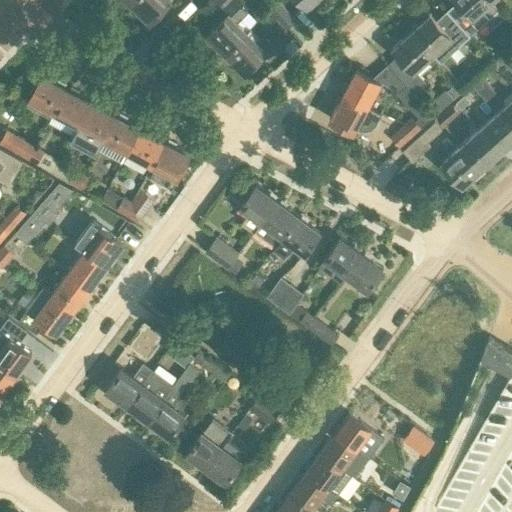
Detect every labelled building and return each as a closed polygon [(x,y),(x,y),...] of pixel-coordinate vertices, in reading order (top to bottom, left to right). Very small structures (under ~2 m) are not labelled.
[(132,0),(131,1),(151,20),(169,0),(132,0)] [(211,0),(210,1),(221,11),(225,15),(207,33),(227,52),(247,30),(237,20),(246,10),(235,0),(211,0)] [(278,0),(269,8),(284,25),(293,16),(278,0)] [(456,0),(447,9),(469,34),(498,8),(490,0),(456,0)] [(436,19),(429,11),(410,28),(437,58),(439,60),(469,34),(447,9),(436,19)] [(437,58),(410,28),(391,45),(398,52),(387,63),(413,92),(425,81),(414,70),(424,61),(429,65),(437,58)] [(258,40),(247,30),(227,52),(246,70),(262,54),(266,57),(275,48),(263,35),(258,40)] [(511,69),(511,70),(511,51),(509,48),(499,57),(511,69)] [(356,68),(343,92),(368,105),(381,81),(356,68)] [(55,111),(68,87),(43,73),(30,98),(55,111)] [(483,76),(473,85),(480,92),(489,83),(483,76)] [(450,100),(465,86),(457,77),(450,84),(452,86),(444,94),(450,100)] [(412,133),(433,114),(413,92),(406,85),(397,93),(419,117),(416,120),(412,116),(404,123),(412,133)] [(68,87),(55,111),(79,124),(92,100),(68,87)] [(368,105),(343,92),(330,117),(354,130),(356,127),(358,128),(363,129),(366,129),(370,128),(372,127),(376,123),(382,113),(368,105)] [(470,101),(463,93),(455,101),(462,108),(470,101)] [(511,95),(496,110),(511,128),(511,95)] [(92,100),(79,124),(71,139),(95,152),(98,146),(103,137),(116,113),(92,100)] [(453,104),(437,118),(443,125),(459,110),(453,104)] [(511,128),(496,110),(477,127),(499,151),(511,139),(511,128)] [(116,113),(103,137),(98,146),(122,159),(127,150),(140,126),(116,113)] [(403,149),(411,159),(413,160),(429,144),(427,142),(441,129),(435,120),(403,149)] [(412,133),(404,123),(390,136),(398,146),(412,133)] [(164,139),(140,126),(127,150),(151,164),(164,139)] [(477,127),(459,143),(481,167),(499,151),(477,127)] [(0,139),(29,157),(36,145),(7,128),(0,139)] [(164,139),(151,164),(146,174),(171,187),(189,152),(164,139)] [(481,167),(459,143),(440,160),(462,184),(481,167)] [(0,177),(9,183),(23,159),(0,145),(0,177)] [(45,150),(36,145),(29,157),(38,162),(45,150)] [(57,164),(54,170),(78,184),(84,173),(76,168),(73,172),(57,164)] [(84,173),(78,184),(87,189),(93,178),(84,173)] [(59,180),(45,197),(57,207),(73,188),(59,180)] [(255,229),(277,199),(256,183),(239,205),(249,212),(242,221),(254,230),(255,229)] [(140,185),(132,200),(126,211),(140,219),(156,198),(140,185)] [(126,211),(132,200),(124,195),(108,186),(102,198),(126,211)] [(277,199),(255,229),(276,245),(298,214),(277,199)] [(6,216),(14,223),(25,211),(16,204),(6,216)] [(46,217),(34,208),(27,216),(38,226),(46,217)] [(298,214),(276,245),(273,250),(284,258),(294,245),(304,252),(320,230),(298,214)] [(0,240),(14,223),(6,216),(0,222),(0,240)] [(106,264),(123,241),(101,225),(92,219),(76,241),(84,247),(106,264)] [(345,273),(361,251),(340,235),(323,258),(324,258),(319,264),(341,280),(345,274),(345,273)] [(236,257),(240,252),(217,236),(206,251),(229,267),(236,257)] [(0,247),(0,251),(9,259),(15,252),(4,243),(0,247)] [(90,286),(106,264),(84,247),(68,270),(90,286)] [(383,268),(361,251),(345,273),(345,274),(367,289),(383,268)] [(0,273),(10,262),(0,252),(0,273)] [(235,272),(243,262),(236,257),(229,267),(235,272)] [(73,308),(90,286),(68,270),(52,291),(52,292),(73,308)] [(257,288),(264,278),(256,273),(249,282),(257,288)] [(278,303),(292,284),(281,276),(267,295),(278,303)] [(290,312),(304,293),(292,284),(278,303),(290,312)] [(57,331),(73,308),(52,292),(52,291),(43,285),(19,319),(36,331),(44,321),(57,331)] [(330,320),(343,328),(352,314),(340,306),(330,320)] [(308,326),(315,316),(307,310),(300,319),(308,326)] [(339,333),(315,316),(308,326),(332,343),(339,333)] [(0,344),(0,360),(17,373),(33,352),(20,342),(28,331),(9,317),(0,328),(10,336),(2,346),(0,344)] [(179,332),(157,317),(150,327),(171,342),(179,332)] [(179,348),(187,338),(179,332),(171,342),(179,348)] [(511,347),(510,347),(494,337),(490,335),(482,355),(511,372),(511,369),(511,347)] [(200,348),(193,357),(201,363),(208,354),(200,348)] [(17,373),(0,360),(0,393),(1,394),(17,373)] [(190,361),(174,383),(148,419),(170,435),(193,403),(179,393),(185,385),(187,387),(201,369),(190,361)] [(127,404),(152,370),(143,363),(134,375),(121,366),(105,388),(127,404)] [(153,368),(152,370),(127,404),(148,419),(174,383),(153,368)] [(253,402),(260,392),(253,387),(246,396),(253,402)] [(272,423),(282,408),(260,392),(253,402),(250,407),(272,423)] [(350,411),(335,431),(368,455),(370,457),(385,437),(350,411)] [(251,419),(244,413),(237,423),(244,429),(251,419)] [(206,467),(228,438),(227,438),(232,432),(212,417),(186,452),(206,467)] [(368,455),(335,431),(321,450),(343,467),(350,457),(361,465),(368,455)] [(416,446),(424,452),(433,439),(425,433),(416,446)] [(228,438),(206,467),(226,482),(243,459),(242,458),(247,452),(228,438)] [(343,467),(321,450),(306,470),(338,492),(352,473),(343,467)] [(379,474),(389,479),(398,461),(387,456),(379,474)] [(338,492),(306,470),(292,489),(313,505),(320,496),(331,504),(339,493),(338,492)] [(403,498),(411,484),(400,478),(392,491),(403,498)] [(292,489),(278,507),(284,511),(308,511),(313,505),(292,489)] [(395,511),(399,505),(386,497),(385,498),(377,511),(395,511)]
